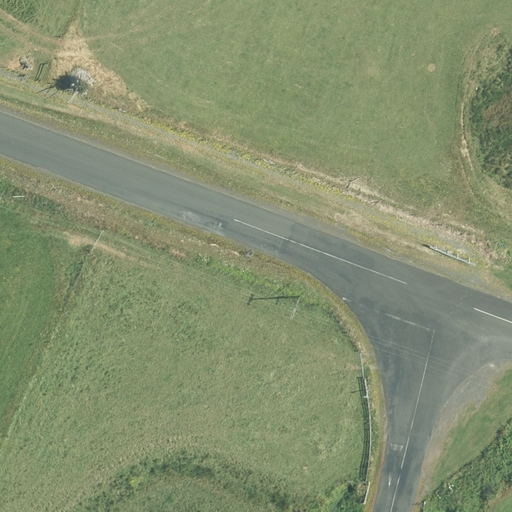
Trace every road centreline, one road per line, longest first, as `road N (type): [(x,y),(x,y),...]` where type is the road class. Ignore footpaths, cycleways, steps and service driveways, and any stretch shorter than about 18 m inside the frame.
road 1 (unclassified): [(0,134),(442,297)]
road 2 (unclassified): [(442,297),(390,511)]
